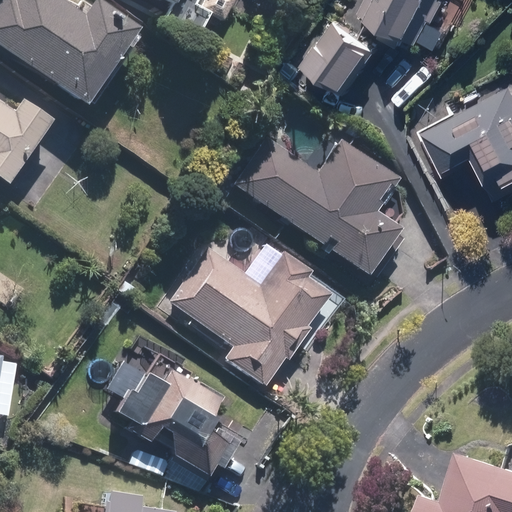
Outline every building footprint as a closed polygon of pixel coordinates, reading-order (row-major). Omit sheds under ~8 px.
[(5,0),(0,7),(0,45),(90,109),(145,31),(101,0),(94,0),(85,13),(66,0),(5,0)] [(156,0),(173,10),(179,0),(156,0)] [(370,0),(363,14),(426,46),(449,0),(370,0)] [(385,48),(341,17),(313,56),(358,88),(385,48)] [(511,83),(419,133),(442,176),(485,153),(510,199),(511,197),(511,83)] [(0,99),(0,179),(11,186),(58,117),(27,96),(17,111),(0,99)] [(264,132),(230,184),(371,275),(404,224),(380,209),(400,179),(340,140),(321,169),(264,132)] [(203,246),(167,304),(234,347),(224,363),(273,393),(335,294),(312,279),(317,271),(268,240),(247,274),(203,246)] [(0,438),(7,438),(9,410),(0,409),(0,408),(3,348),(0,348),(0,438)] [(146,369),(124,357),(106,389),(124,399),(115,416),(217,473),(241,432),(213,416),(224,396),(153,356),(146,369)] [(511,511),(511,463),(472,450),(455,501),(429,492),(422,511),(511,511)] [(174,511),(175,503),(141,499),(142,492),(105,488),(102,511),(174,511)]
